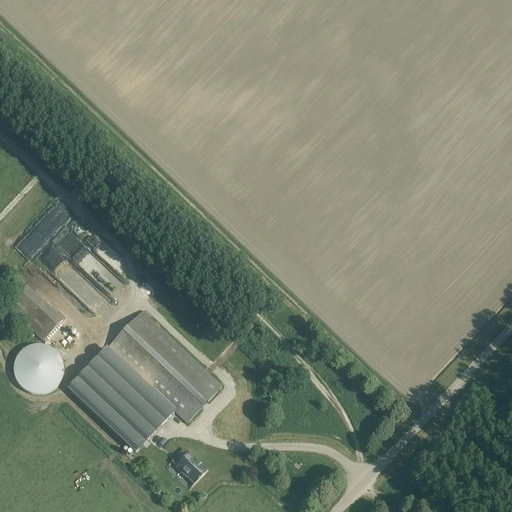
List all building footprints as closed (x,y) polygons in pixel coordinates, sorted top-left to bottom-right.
[(52,206),(37,196),(30,208),(44,218),(52,206)] [(72,230),(56,243),(64,252),(74,243),(76,245),(81,241),(72,230)] [(23,277),(35,266),(29,259),(17,270),(23,277)] [(8,308),(43,342),(63,321),(28,287),(8,308)] [(143,313),(69,391),(134,453),(174,412),(187,424),(222,388),(143,313)] [(32,371),(12,368),(9,390),(51,397),(54,379),(44,378),(43,380),(31,379),(32,371)] [(207,471),(189,454),(176,468),(194,485),(207,471)]
